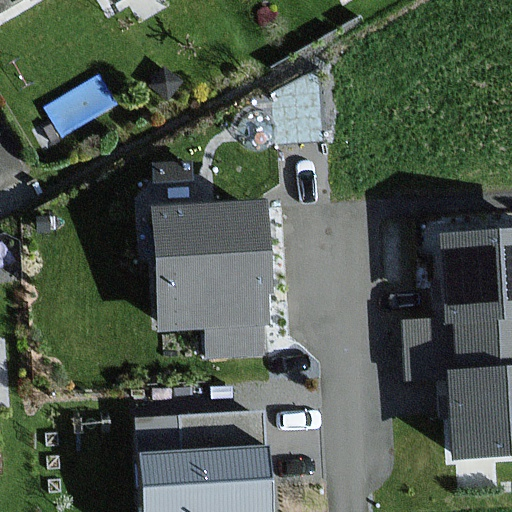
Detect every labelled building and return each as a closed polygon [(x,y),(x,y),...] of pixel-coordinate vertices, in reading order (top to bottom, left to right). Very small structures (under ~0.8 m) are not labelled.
[(270,285),(266,206),(157,212),(164,328),(209,325),(210,355),(259,352),(258,322),(266,321),(264,285),(270,285)] [(511,233),(443,238),(448,319),(461,318),(511,315),(511,233)] [(511,367),(511,315),(461,318),(464,371),(511,367)] [(511,452),(511,367),(464,371),(451,372),(456,457),(511,452)] [(263,413),(138,421),(140,458),(143,511),(269,511),(266,450),(263,413)]
